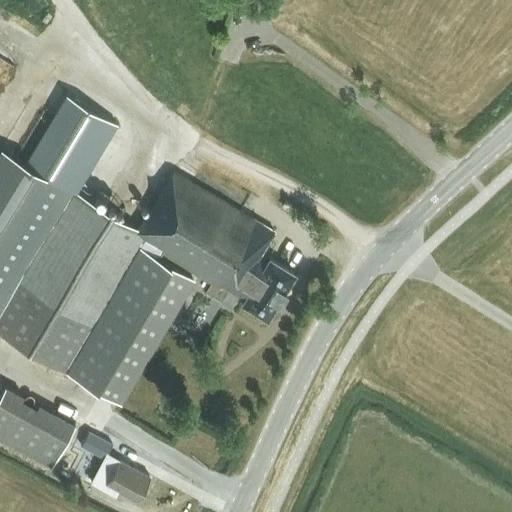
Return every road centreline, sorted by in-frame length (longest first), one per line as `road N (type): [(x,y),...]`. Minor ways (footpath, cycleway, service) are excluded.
road 1 (tertiary): [(239,511),(354,284),(511,131)]
road 2 (track): [(63,0),(119,70),(203,149),(310,200),(383,248)]
